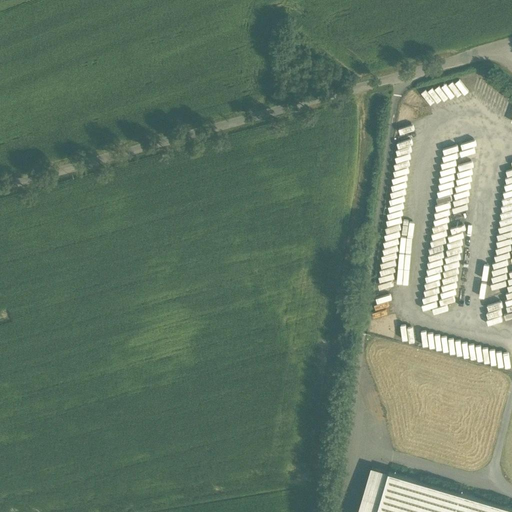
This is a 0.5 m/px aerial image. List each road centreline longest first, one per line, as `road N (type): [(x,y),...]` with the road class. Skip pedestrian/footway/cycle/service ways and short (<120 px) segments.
road 1 (residential): [(0,190),(501,49)]
road 2 (unknown): [(362,447),(396,78)]
